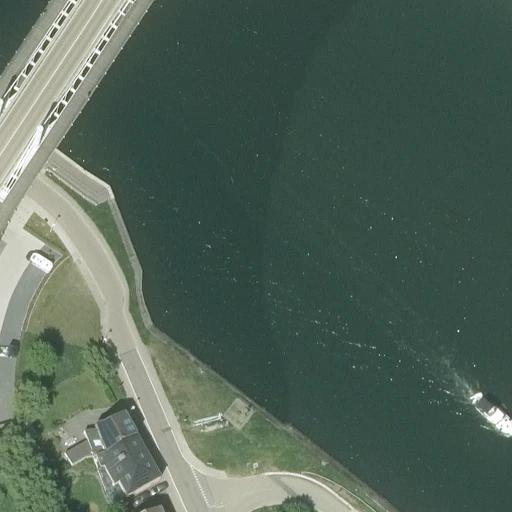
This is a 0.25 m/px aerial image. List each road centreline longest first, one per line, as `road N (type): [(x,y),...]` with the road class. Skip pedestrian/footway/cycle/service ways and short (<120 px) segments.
road 1 (residential): [(0,168),(80,239),(200,497)]
road 2 (secondary): [(103,0),(0,153)]
road 3 (unclassified): [(200,497),(283,477),(345,498)]
